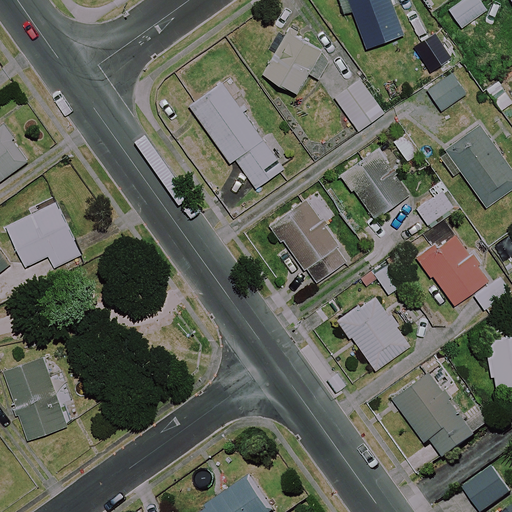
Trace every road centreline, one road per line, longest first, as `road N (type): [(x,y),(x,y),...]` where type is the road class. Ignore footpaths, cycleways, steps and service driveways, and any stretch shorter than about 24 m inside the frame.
road 1 (tertiary): [(276,362),(73,81)]
road 2 (residential): [(66,511),(276,362)]
road 3 (tertiary): [(382,511),(276,362)]
road 4 (residential): [(73,81),(189,0)]
